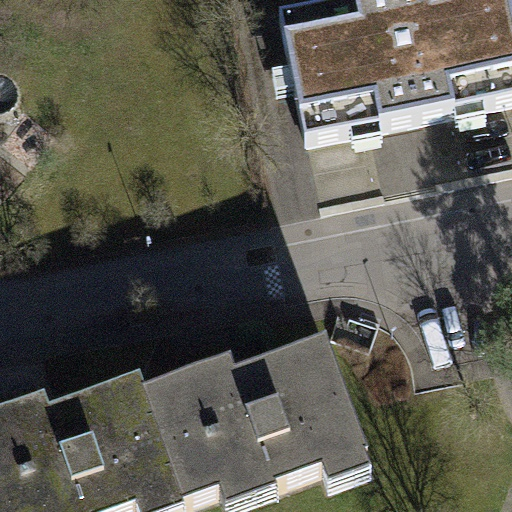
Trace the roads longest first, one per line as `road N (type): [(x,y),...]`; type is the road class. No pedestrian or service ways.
road 1 (residential): [(306,267),(0,321)]
road 2 (residential): [(306,267),(511,243)]
